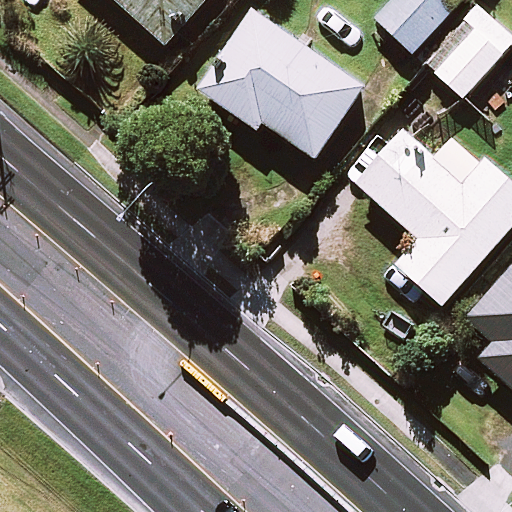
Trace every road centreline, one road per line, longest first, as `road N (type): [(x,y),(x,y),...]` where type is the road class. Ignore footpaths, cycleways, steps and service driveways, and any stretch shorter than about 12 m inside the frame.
road 1 (trunk): [(0,143),(284,383)]
road 2 (trunk): [(166,474),(0,313)]
road 3 (primary): [(284,383),(436,511)]
road 4 (motorway): [(284,383),(404,511)]
